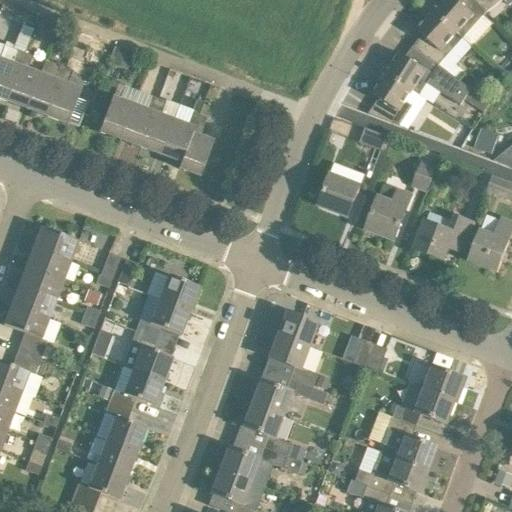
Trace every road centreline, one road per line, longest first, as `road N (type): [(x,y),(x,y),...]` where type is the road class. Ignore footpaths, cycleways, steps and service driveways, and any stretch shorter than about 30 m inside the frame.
road 1 (residential): [(254,264),(323,94),(382,0)]
road 2 (residential): [(156,511),(254,264)]
road 3 (residential): [(504,351),(254,264)]
road 4 (residential): [(254,264),(27,176)]
road 5 (residential): [(448,511),(504,351)]
